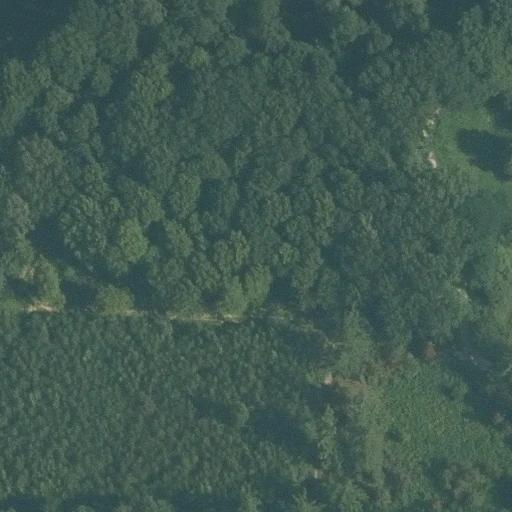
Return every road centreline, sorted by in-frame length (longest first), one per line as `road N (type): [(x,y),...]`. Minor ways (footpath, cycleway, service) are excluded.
road 1 (track): [(406,140),(423,148),(447,200),(466,348),(474,360),(511,372)]
road 2 (track): [(53,0),(119,135)]
road 3 (track): [(511,50),(406,140)]
